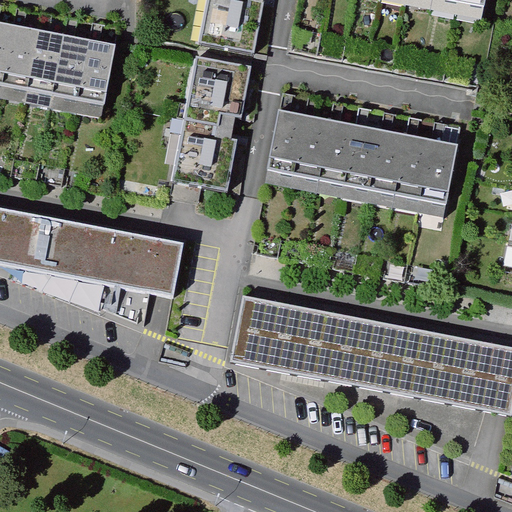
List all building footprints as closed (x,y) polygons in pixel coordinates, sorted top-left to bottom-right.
[(258,0),(199,0),(190,49),(247,60),(258,0)] [(478,0),(391,0),(475,17),(478,0)] [(104,56),(0,35),(0,96),(92,115),(104,56)] [(243,77),(187,66),(161,191),(218,202),(243,77)] [(268,124),(258,183),(437,215),(447,157),(268,124)] [(180,255),(0,221),(0,275),(169,308),(180,255)] [(233,307),(220,373),(499,426),(511,360),(233,307)]
